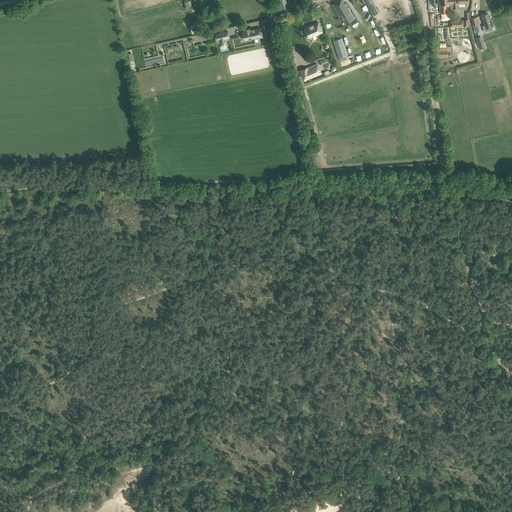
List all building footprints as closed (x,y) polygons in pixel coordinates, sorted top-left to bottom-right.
[(272,0),(277,13),(282,12),(289,10),(285,0),(272,0)] [(341,17),(343,19),(346,24),(354,19),(350,12),(349,12),(341,0),(339,0),(331,5),(339,18),(341,17)] [(365,0),(373,15),(379,12),(377,8),(375,10),(369,0),(365,0)] [(450,4),(455,4),(455,0),(437,0),(438,4),(440,4),(441,13),(450,13),(450,4)] [(488,13),(482,15),(483,20),(485,25),(482,26),(484,30),(487,29),(486,28),(493,26),(491,21),(490,16),(489,17),(488,13)] [(307,38),(312,36),(323,32),(318,22),(303,28),(307,38)] [(199,24),(190,26),(191,34),(200,33),(199,24)] [(258,28),(254,29),(253,29),(252,29),(252,30),(251,30),(251,29),(247,30),(245,30),(244,30),(244,31),(244,32),(243,32),(244,34),(244,36),(245,40),(249,39),(249,40),(249,39),(252,39),(252,38),(254,38),(255,38),(257,37),(258,37),(258,38),(263,37),(262,33),(262,31),(260,31),(260,29),(260,28),(259,28),(258,28)] [(216,34),(217,40),(219,39),(220,43),(226,41),(225,39),(230,38),(230,37),(229,37),(228,31),(216,34)] [(342,38),(333,41),(338,58),(347,55),(342,38)] [(292,53),(287,54),(291,68),(296,67),(292,53)] [(307,67),(299,71),(303,81),(322,74),(318,64),(308,69),(307,67)]
